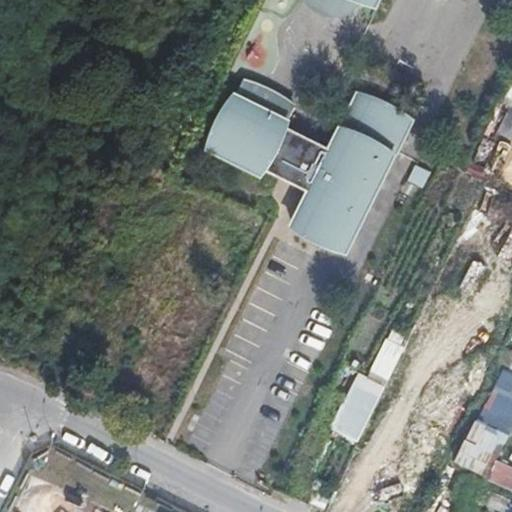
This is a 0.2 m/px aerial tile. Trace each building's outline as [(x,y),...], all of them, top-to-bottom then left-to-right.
[(348,0),(367,9),(371,0),(348,0)] [(240,94),(232,95),(231,95),(206,147),(261,174),(263,169),(277,176),(297,132),(284,125),(286,121),(285,120),(291,106),(263,96),(247,95),(240,94)] [(406,120),(354,95),(314,179),(301,173),(293,189),(306,195),(290,230),(342,255),(406,120)] [(372,377),(360,372),(334,432),(364,445),(410,337),(392,330),(372,377)] [(473,414),(461,439),(496,457),(508,432),(473,414)] [(511,464),(502,460),(493,481),(511,489),(511,464)]
